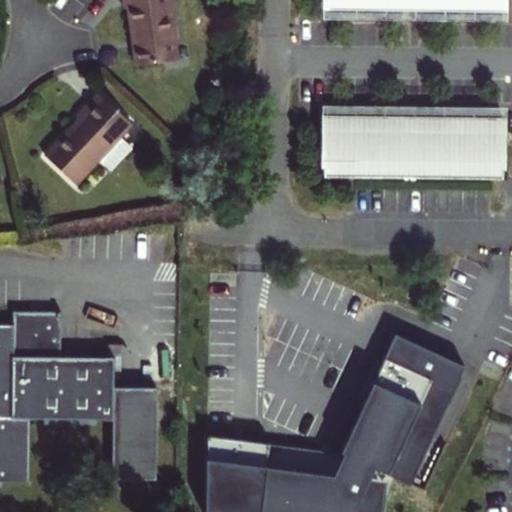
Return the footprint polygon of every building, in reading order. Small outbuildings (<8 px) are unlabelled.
[(126,0),(127,6),(133,5),(140,63),(182,57),(173,0),(126,0)] [(135,122),(101,90),(79,114),(82,117),(48,153),(78,182),(101,157),(123,135),(135,122)] [(504,173),(505,112),(327,110),(326,171),(504,173)] [(101,157),(112,168),(134,145),(123,135),(101,157)] [(0,321),(0,476),(27,477),(28,414),(112,415),(113,384),(114,355),(60,353),(61,309),(14,308),(14,321),(0,321)] [(409,480),(465,364),(438,351),(394,331),(340,448),(345,451),(332,481),(303,468),(267,466),(262,511),(375,511),(387,489),(370,481),(377,466),(409,480)] [(113,384),(112,415),(110,473),(154,474),(156,386),(113,384)]
